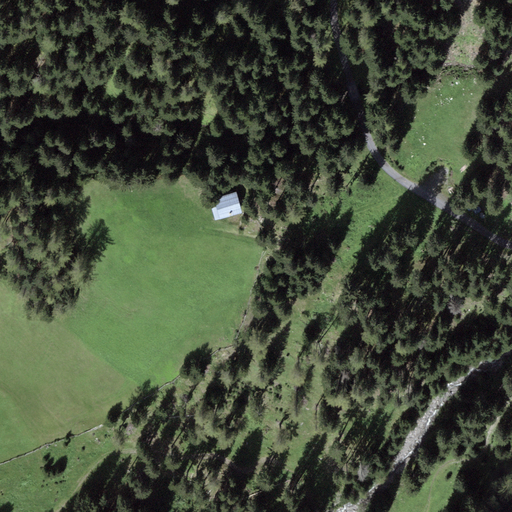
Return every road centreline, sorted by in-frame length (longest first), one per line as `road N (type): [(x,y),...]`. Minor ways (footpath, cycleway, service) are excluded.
road 1 (track): [(316,511),(293,472),(267,459),(240,472),(170,456),(0,497)]
road 2 (track): [(511,233),(469,223),(384,156),(354,112),(340,0)]
road 3 (track): [(511,401),(476,435),(425,511)]
